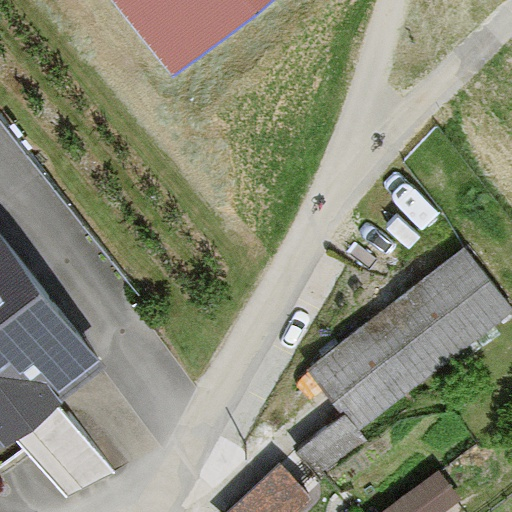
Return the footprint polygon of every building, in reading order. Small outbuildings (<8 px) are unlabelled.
[(115,0),(169,65),(248,0),(115,0)] [(0,453),(113,367),(0,220),(0,453)] [(511,306),(466,251),(317,372),(370,437),(511,321),(511,306)] [(448,456),(366,511),(437,511),(471,489),(448,456)] [(301,511),(317,497),(285,462),(230,511),(301,511)]
